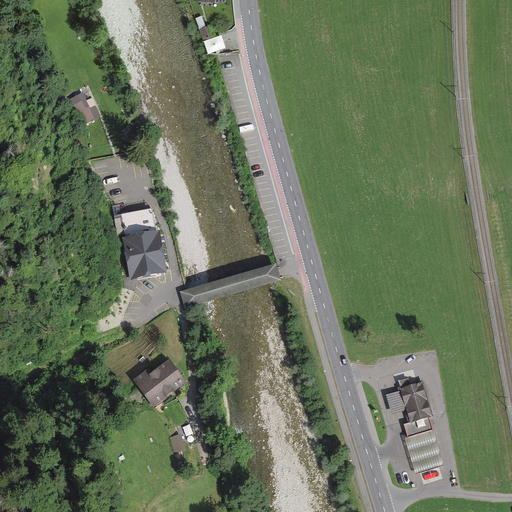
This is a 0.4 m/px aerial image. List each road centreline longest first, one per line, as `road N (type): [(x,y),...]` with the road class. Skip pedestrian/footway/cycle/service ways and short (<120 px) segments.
road 1 (primary): [(248,0),(263,88),(382,504)]
road 2 (residential): [(382,504),(437,491),(511,497)]
